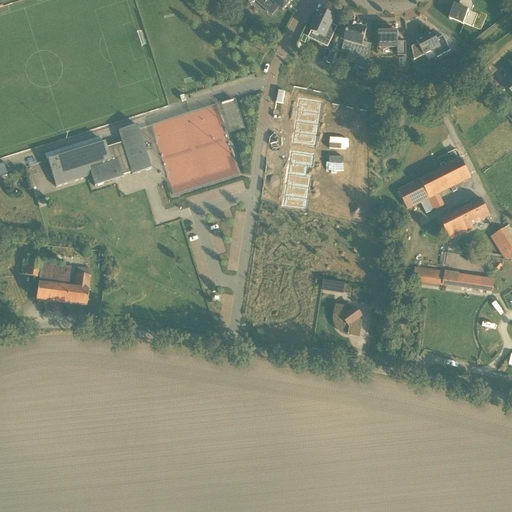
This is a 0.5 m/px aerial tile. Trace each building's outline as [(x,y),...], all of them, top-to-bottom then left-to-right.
[(247,0),(250,4),(253,3),(255,1),(262,7),(267,1),(271,5),(272,6),(274,4),(279,8),(283,11),(287,6),(292,0),(247,0)] [(449,19),(463,25),(464,24),(473,28),(478,16),(471,13),(474,7),(471,0),(461,0),(458,7),(456,12),(452,11),(449,19)] [(239,13),(243,10),(238,3),(231,8),(239,13)] [(324,38),(321,45),(328,48),(333,36),(327,34),(332,25),(335,18),(321,12),(311,32),(324,38)] [(367,70),(369,59),(359,56),(367,30),(356,27),(356,25),(352,24),(351,25),(349,25),(347,31),(344,30),(341,40),(345,41),(344,42),(354,45),(352,51),(350,51),(348,59),(357,61),(356,67),(367,70)] [(398,31),(379,32),(379,48),(398,47),(398,55),(407,55),(406,41),(398,41),(398,31)] [(424,55),(433,50),(437,57),(450,50),(443,36),(437,40),(432,31),(416,39),(418,43),(411,46),(414,60),(424,54),(424,55)] [(464,32),(462,36),(470,42),(473,39),(464,32)] [(299,98),(297,110),(314,112),(315,101),(299,98)] [(236,100),(222,103),(227,126),(240,123),(236,100)] [(454,112),(459,106),(453,102),(449,108),(454,112)] [(297,110),(295,121),(312,123),(314,112),(297,110)] [(295,121),(294,131),(310,134),(312,123),(295,121)] [(119,132),(122,143),(132,173),(132,174),(132,175),(151,169),(137,125),(118,131),(118,132),(119,132)] [(294,131),(292,143),(309,145),(310,134),(294,131)] [(132,173),(122,143),(106,148),(105,143),(83,149),(91,176),(94,187),(105,183),(105,181),(132,173)] [(47,161),(56,187),(91,176),(83,149),(47,161)] [(291,151),(289,162),(306,165),(307,154),(291,151)] [(471,178),(462,160),(399,191),(407,209),(429,198),(435,210),(444,206),(438,194),(471,178)] [(289,162),(287,173),(304,176),(306,165),(289,162)] [(169,178),(174,196),(179,195),(232,178),(232,177),(225,177),(224,173),(218,175),(214,175),(208,177),(199,177),(194,179),(176,179),(179,178),(169,178)] [(287,173),(286,184),(302,187),(304,176),(287,173)] [(286,184),(284,195),(301,198),(302,187),(286,184)] [(284,195),(282,206),(299,209),(301,198),(284,195)] [(482,199),(440,220),(450,240),(473,229),(472,226),(490,217),(482,199)] [(511,243),(503,229),(495,235),(491,237),(503,256),(511,250),(511,243)] [(86,307),(88,297),(88,290),(91,270),(77,268),(76,275),(77,275),(75,289),(54,286),(55,280),(69,282),(70,268),(41,264),(41,261),(23,259),(21,276),(39,279),(36,300),(86,307)] [(415,269),(415,271),(413,280),(443,285),(445,273),(415,269)] [(344,285),(324,282),(323,290),(343,293),(344,285)] [(361,317),(356,309),(336,306),(334,317),(334,321),(335,324),(337,327),(339,330),(341,332),(344,334),(347,335),(358,337),(361,317)]
